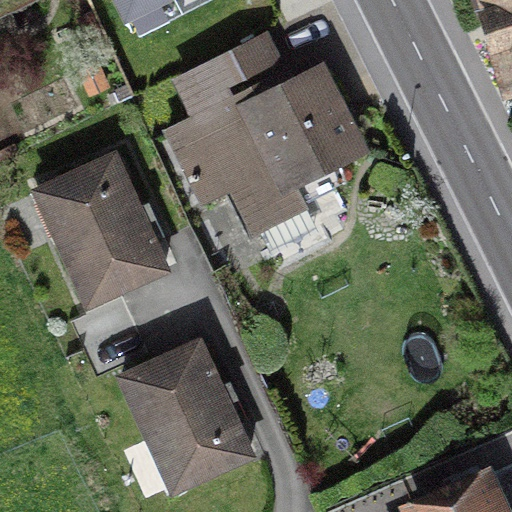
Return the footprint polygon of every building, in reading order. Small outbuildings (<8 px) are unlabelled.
[(0,0),(0,1),(4,11),(26,0),(0,0)] [(119,0),(126,15),(155,0),(119,0)] [(511,0),(483,0),(511,86),(511,0)] [(255,39),(184,75),(197,102),(268,66),(255,39)] [(289,181),(351,150),(314,75),(281,92),(275,79),(183,125),(202,162),(184,171),(201,205),(234,188),(255,230),(302,206),(289,181)] [(85,305),(163,271),(111,157),(40,189),(63,239),(56,242),(85,305)] [(177,488),(247,456),(196,343),(118,379),(147,442),(154,438),(177,488)] [(494,511),(480,479),(411,510),(412,511),(494,511)]
